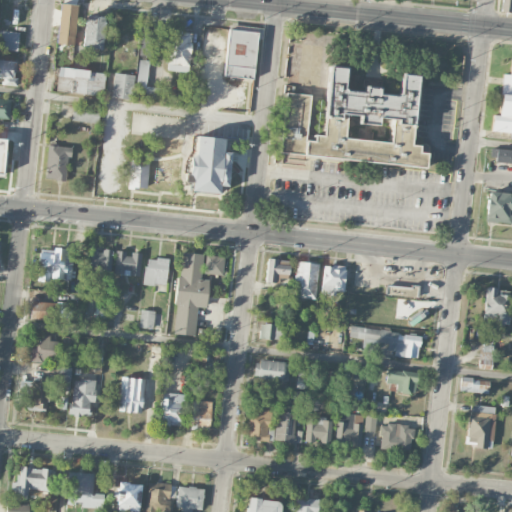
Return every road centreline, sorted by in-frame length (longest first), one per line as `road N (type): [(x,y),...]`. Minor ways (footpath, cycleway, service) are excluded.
road 1 (primary): [(0,206),(511,261)]
road 2 (residential): [(511,491),(0,437)]
road 3 (residential): [(277,5),(221,511)]
road 4 (residential): [(484,28),(428,511)]
road 5 (residential): [(46,0),(0,420)]
road 6 (primary): [(511,30),(232,0)]
